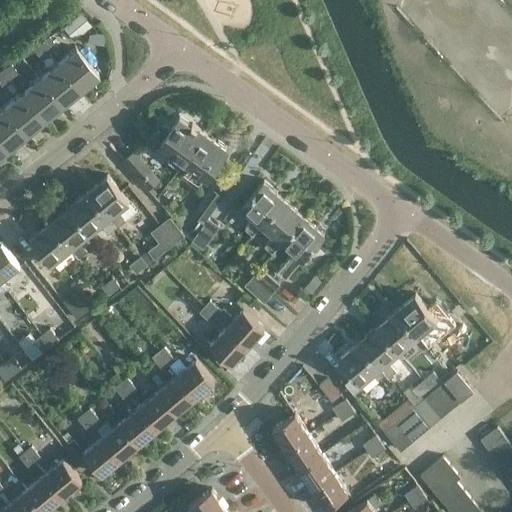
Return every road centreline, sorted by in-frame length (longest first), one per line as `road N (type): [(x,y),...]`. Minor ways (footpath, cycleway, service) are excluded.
road 1 (residential): [(229,432),(405,209)]
road 2 (residential): [(183,55),(405,209)]
road 3 (residential): [(183,55),(0,199)]
road 4 (residential): [(511,357),(446,436),(505,505)]
road 5 (residential): [(405,209),(511,292)]
road 6 (residential): [(127,511),(229,432)]
